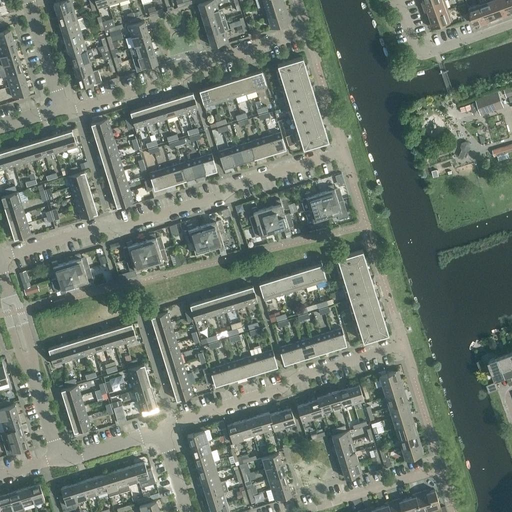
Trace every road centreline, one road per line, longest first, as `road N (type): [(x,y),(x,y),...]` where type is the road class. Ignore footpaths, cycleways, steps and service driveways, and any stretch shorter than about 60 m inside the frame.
road 1 (residential): [(0,262),(220,199),(333,154)]
road 2 (residential): [(60,106),(125,95),(294,35)]
road 3 (residential): [(166,437),(174,422),(387,350)]
road 4 (residential): [(60,458),(0,264)]
road 5 (residential): [(305,511),(431,473)]
